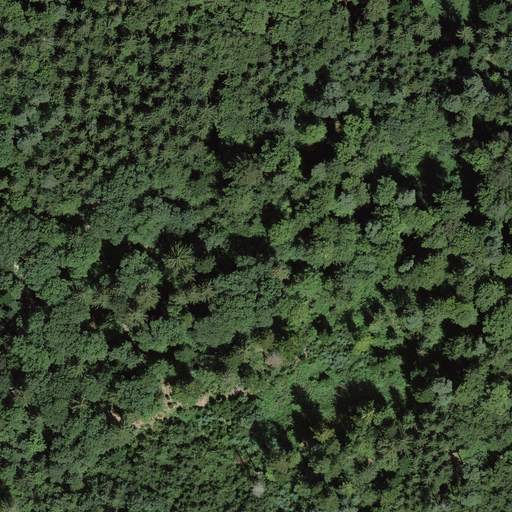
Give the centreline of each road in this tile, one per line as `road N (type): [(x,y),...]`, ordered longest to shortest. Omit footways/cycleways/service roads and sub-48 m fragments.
road 1 (track): [(511,195),(151,321),(52,373)]
road 2 (track): [(0,211),(102,511)]
